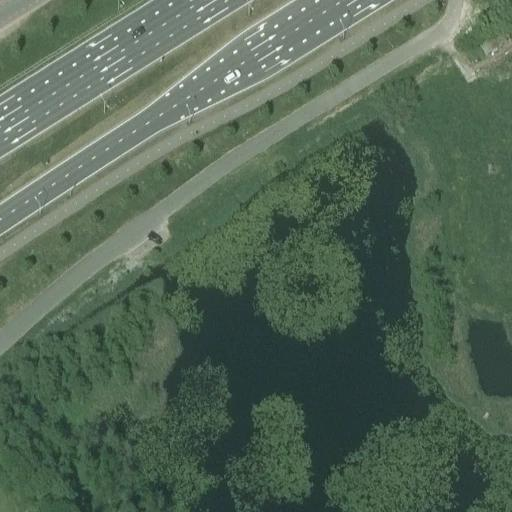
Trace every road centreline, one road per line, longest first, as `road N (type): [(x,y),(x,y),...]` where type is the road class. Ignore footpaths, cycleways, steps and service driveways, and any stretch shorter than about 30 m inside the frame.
road 1 (unclassified): [(0,343),(145,219),(437,31)]
road 2 (trunk): [(0,221),(343,0)]
road 3 (trunk): [(206,0),(0,129)]
